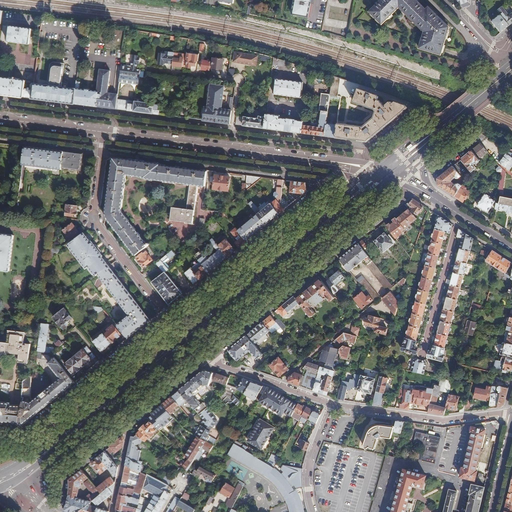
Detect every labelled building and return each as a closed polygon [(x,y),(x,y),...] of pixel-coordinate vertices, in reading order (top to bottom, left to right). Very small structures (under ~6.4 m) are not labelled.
[(311,0),(295,0),(293,14),(308,17),(311,0)] [(382,0),(370,12),(383,24),(401,6),(428,31),(427,34),(424,33),(420,47),(440,54),(450,27),(429,7),(426,9),(416,0),(382,0)] [(511,6),(508,1),(497,10),(500,14),(510,25),(511,23),(511,13),(510,15),(504,9),(507,7),(509,8),(511,6)] [(492,21),(501,33),(510,25),(500,14),(492,21)] [(32,29),(11,26),(9,41),(30,44),(32,29)] [(173,58),(174,53),(166,52),(166,53),(165,55),(162,54),(160,54),(159,64),(163,65),(164,63),(173,64),(173,58)] [(258,57),(236,53),(235,62),(256,66),(258,57)] [(188,60),(187,68),(191,69),(192,66),(196,66),(197,61),(198,61),(199,56),(187,54),(186,60),(188,60)] [(128,67),(122,66),(121,75),(140,78),(141,71),(137,70),(137,68),(138,68),(139,63),(140,63),(141,58),(139,58),(139,56),(133,55),(132,67),(128,67)] [(173,64),(172,66),(185,68),(186,56),(184,56),(184,57),(181,57),(181,59),(173,58),(173,64)] [(286,61),(274,58),(273,66),(286,67),(286,61)] [(219,60),(214,59),(213,68),(223,70),(224,60),(219,59),(219,60)] [(202,70),(210,71),(210,68),(211,62),(203,61),(202,70)] [(37,67),(1,62),(0,69),(36,74),(37,67)] [(51,84),(51,86),(62,87),(65,64),(56,62),(55,62),(54,63),(53,63),(52,65),(51,66),(49,84),(51,84)] [(77,89),(75,104),(112,109),(114,94),(109,93),(111,71),(100,70),(98,92),(91,91),(91,90),(86,90),(81,90),(77,89)] [(121,75),(120,83),(140,85),(140,78),(121,75)] [(341,78),(333,75),(330,94),(330,95),(339,96),(341,78)] [(0,76),(0,94),(7,95),(9,79),(9,78),(0,76)] [(13,79),(10,96),(24,98),(25,90),(25,84),(26,83),(31,84),(31,81),(16,79),(17,77),(14,77),(14,79),(13,79)] [(303,82),(276,79),(274,94),(302,97),(303,82)] [(34,91),(33,99),(75,104),(77,89),(63,88),(62,87),(51,86),(49,86),(34,84),(34,91)] [(308,84),(307,93),(314,94),(316,85),(308,84)] [(205,107),(204,120),(231,124),(233,111),(220,109),(220,108),(221,108),(221,105),(223,105),(224,96),(222,96),(223,92),(225,92),(225,87),(211,85),(208,106),(211,107),(210,108),(205,107)] [(24,98),(33,99),(34,91),(31,90),(31,89),(30,89),(30,88),(28,88),(28,90),(25,90),(24,98)] [(368,141),(408,107),(406,105),(398,103),(397,104),(395,101),(393,103),(392,102),(391,102),(390,102),(390,101),(386,105),(387,106),(386,107),(380,101),(378,101),(379,97),(378,95),(359,89),(354,102),(375,110),(377,112),(375,118),(363,128),(338,124),(338,125),(336,137),(368,141)] [(307,126),(306,133),(309,134),(325,136),(327,123),(330,99),(330,95),(330,94),(322,93),(319,111),(322,111),(321,124),(312,122),(312,126),(307,126)] [(136,102),(119,99),(118,109),(159,115),(160,111),(159,110),(161,101),(137,98),(136,102)] [(279,130),(302,133),(303,125),(305,114),(301,113),(300,121),(296,120),(288,119),(287,119),(280,118),(279,130)] [(266,118),(265,128),(273,129),(273,124),(275,124),(275,120),(274,119),(274,115),(267,114),(266,118)] [(273,124),(273,129),(279,130),(280,118),(281,116),(274,115),(274,119),(275,120),(275,124),(273,124)] [(237,116),(236,124),(265,128),(266,118),(260,117),(259,119),(237,116)] [(338,125),(327,123),(325,136),(336,137),(338,125)] [(487,152),(480,144),(473,149),(481,158),(487,152)] [(63,170),(65,151),(60,151),(51,150),(29,147),(27,165),(63,170)] [(75,153),(65,151),(63,170),(69,171),(70,169),(81,170),(83,154),(75,153)] [(480,160),(472,151),(460,160),(472,174),(477,169),(474,164),(477,161),(478,162),(480,160)] [(511,154),(507,152),(499,164),(505,168),(508,171),(511,166),(511,154)] [(110,221),(136,255),(145,248),(148,246),(121,212),(126,175),(144,177),(144,179),(190,185),(187,209),(172,207),(171,220),(185,222),(185,224),(193,225),(198,185),(200,171),(161,166),(161,164),(155,163),(139,161),(138,167),(127,166),(128,159),(113,158),(106,210),(106,213),(107,216),(107,217),(109,220),(110,221)] [(501,174),(501,169),(501,168),(496,163),(493,166),(496,169),(496,172),(497,173),(501,174)] [(438,186),(455,197),(462,186),(458,184),(456,184),(455,185),(451,180),(455,177),(456,178),(458,178),(460,176),(452,167),(437,179),(438,186)] [(213,171),(208,170),(207,172),(206,182),(215,183),(214,190),(228,191),(230,179),(215,176),(215,178),(212,177),(213,171)] [(206,182),(207,172),(200,171),(198,185),(205,186),(206,182)] [(294,181),(292,181),(291,195),(297,200),(311,188),(309,184),(294,181)] [(455,197),(463,202),(464,199),(465,200),(467,196),(469,192),(465,190),(465,188),(462,186),(455,197)] [(496,203),(496,202),(484,195),(477,206),(487,213),(491,207),(495,209),(496,203)] [(511,199),(497,197),(496,202),(496,203),(511,206),(511,199)] [(88,206),(89,199),(80,198),(80,205),(88,206)] [(281,204),(285,210),(290,206),(283,198),(283,202),(281,204)] [(419,215),(424,206),(413,199),(410,205),(408,203),(405,205),(409,209),(412,212),(413,211),(419,215)] [(272,204),(280,214),(283,212),(285,210),(281,204),(278,200),(272,204)] [(273,220),(280,214),(272,204),(271,203),(260,213),(259,212),(260,210),(253,201),(249,204),(258,214),(267,225),(273,220)] [(511,206),(496,203),(495,209),(494,212),(496,212),(497,209),(507,212),(507,213),(509,214),(510,212),(511,212),(511,206)] [(78,206),(67,204),(66,210),(67,210),(67,215),(76,216),(78,206)] [(403,214),(411,224),(416,219),(417,218),(412,212),(409,209),(403,214)] [(257,233),(267,225),(258,214),(239,230),(247,241),(255,235),(257,233)] [(405,228),(411,224),(403,214),(397,219),(405,228)] [(450,234),(452,225),(438,216),(435,229),(445,232),(450,234)] [(396,218),(395,218),(393,220),(394,222),(391,225),(390,224),(387,226),(396,238),(405,232),(404,230),(406,229),(405,228),(397,219),(397,218),(396,218)] [(64,229),(73,241),(81,234),(73,223),(64,229)] [(240,247),(247,241),(239,230),(235,226),(233,228),(235,230),(232,232),(239,241),(237,243),(240,247)] [(432,238),(432,242),(442,244),(445,232),(435,229),(434,234),(433,234),(432,234),(431,237),(432,238)] [(474,239),(459,229),(457,238),(463,239),(460,249),(470,252),(474,239)] [(97,275),(99,274),(109,266),(102,256),(103,255),(92,241),(91,242),(83,232),(81,234),(73,241),(69,244),(87,268),(90,267),(97,275)] [(0,271),(10,273),(14,236),(0,234),(0,271)] [(386,238),(383,234),(373,242),(382,254),(392,246),(392,245),(394,244),(387,236),(386,238)] [(200,262),(208,273),(218,265),(228,257),(220,247),(214,239),(211,242),(219,252),(207,261),(199,252),(195,255),(200,262)] [(220,247),(228,257),(236,250),(228,240),(220,247)] [(363,240),(358,243),(363,249),(367,247),(368,246),(363,240)] [(429,250),(429,254),(439,256),(442,244),(432,242),(430,246),(429,247),(428,250),(429,250)] [(358,243),(339,259),(350,271),(363,260),(367,266),(366,266),(387,292),(393,288),(363,249),(358,243)] [(145,248),(136,255),(145,267),(154,260),(145,248)] [(460,249),(457,261),(467,264),(468,259),(469,260),(470,259),(470,256),(469,255),(470,252),(460,249)] [(502,257),(493,251),(486,261),(496,267),(502,257)] [(167,272),(172,267),(165,262),(169,258),(168,257),(173,254),(171,252),(169,253),(164,258),(157,263),(165,273),(167,272)] [(426,262),(425,266),(436,269),(439,256),(429,254),(427,258),(426,258),(426,259),(425,261),(425,262),(426,262)] [(511,263),(502,257),(496,267),(505,273),(510,266),(511,263)] [(457,261),(454,273),(464,276),(465,272),(466,272),(467,271),(467,269),(467,268),(466,268),(467,264),(457,261)] [(195,284),(208,273),(200,262),(187,273),(195,284)] [(124,334),(128,339),(140,329),(151,320),(109,266),(99,274),(130,315),(118,326),(124,334)] [(423,275),(422,278),(433,281),(436,269),(425,266),(424,270),(423,270),(423,271),(422,274),(423,275)] [(339,270),(329,278),(336,286),(345,278),(339,270)] [(153,282),(170,304),(176,300),(184,293),(167,272),(165,273),(153,282)] [(447,280),(446,284),(451,285),(461,288),(462,284),(463,284),(464,283),(465,281),(464,280),(463,279),(464,276),(454,273),(452,281),(447,280)] [(322,274),(318,277),(322,281),(323,283),(327,280),(322,274)] [(373,300),(375,303),(380,298),(362,276),(357,280),(369,296),(373,300)] [(404,287),(407,277),(398,283),(404,287)] [(420,287),(419,290),(429,293),(433,281),(422,278),(421,282),(420,282),(419,286),(419,287),(420,287)] [(90,281),(74,293),(76,298),(74,303),(94,306),(94,303),(102,297),(90,281)] [(298,300),(300,303),(312,318),(317,314),(312,307),(314,306),(315,307),(325,299),(324,297),(326,296),(331,302),(336,298),(323,283),(322,281),(298,300)] [(451,285),(447,298),(458,300),(459,296),(460,296),(461,295),(461,293),(461,292),(460,292),(461,288),(451,285)] [(417,299),(416,302),(426,305),(429,293),(419,290),(418,294),(417,294),(416,295),(416,298),(416,299),(417,299)] [(401,300),(401,298),(399,296),(395,298),(390,292),(383,299),(391,308),(401,300)] [(363,309),(373,300),(369,296),(367,298),(362,293),(355,299),(363,309)] [(282,306),(288,313),(300,303),(298,300),(294,296),(282,306)] [(447,298),(444,310),(455,312),(456,308),(457,308),(458,307),(458,305),(458,304),(457,304),(458,300),(447,298)] [(414,311),(413,314),(423,317),(426,305),(416,302),(415,306),(414,306),(413,307),(413,309),(413,310),(414,311)] [(284,317),(288,313),(282,306),(276,311),(278,314),(280,313),(284,317)] [(65,310),(55,319),(65,331),(68,328),(66,326),(73,319),(65,310)] [(444,310),(441,322),(452,324),(453,320),(454,320),(454,319),(455,317),(455,316),(454,316),(455,312),(444,310)] [(411,323),(410,326),(420,329),(423,317),(413,314),(412,319),(411,318),(410,319),(409,322),(410,323),(411,323)] [(271,315),(262,322),(270,331),(273,334),(277,330),(281,327),(283,329),(286,326),(278,317),(275,320),(271,315)] [(380,322),(380,318),(368,315),(368,317),(369,318),(369,320),(366,319),(365,325),(372,327),(376,328),(376,331),(387,334),(388,328),(379,326),(380,322)] [(468,321),(466,328),(465,334),(473,336),(477,323),(468,321)] [(262,322),(247,335),(250,339),(255,344),(270,331),(262,322)] [(441,322),(438,334),(448,337),(450,332),(452,331),(452,329),(452,328),(451,327),(452,324),(441,322)] [(118,326),(115,323),(107,330),(109,331),(104,335),(112,344),(113,343),(113,344),(116,342),(115,341),(124,334),(118,326)] [(42,327),(39,352),(45,353),(46,347),(49,325),(43,324),(42,327)] [(408,335),(407,338),(417,341),(420,329),(410,326),(408,331),(407,331),(406,334),(407,335),(408,335)] [(352,327),(350,334),(357,336),(359,329),(352,327)] [(26,332),(10,330),(8,343),(2,342),(2,347),(0,347),(0,362),(2,363),(3,356),(1,355),(2,354),(7,355),(7,353),(21,354),(20,362),(28,362),(31,344),(25,343),(26,332)] [(102,352),(112,344),(104,335),(103,333),(93,341),(102,352)] [(350,334),(344,333),(336,339),(337,340),(337,341),(340,342),(341,341),(342,340),(344,340),(345,341),(355,343),(357,336),(350,334)] [(438,334),(435,346),(445,349),(446,344),(447,344),(448,344),(449,341),(448,340),(448,337),(438,334)] [(402,351),(416,354),(418,349),(415,348),(417,341),(407,338),(405,345),(404,345),(402,351)] [(250,351),(262,364),(268,359),(255,344),(250,339),(247,341),(246,340),(243,342),(241,340),(229,350),(230,351),(237,360),(238,360),(238,361),(250,351)] [(511,357),(511,344),(505,343),(503,343),(500,355),(511,357)] [(345,356),(347,347),(342,345),(340,349),(339,349),(339,354),(339,357),(342,358),(347,359),(347,357),(345,356)] [(339,354),(339,349),(327,346),(326,347),(325,351),(322,350),(319,361),(325,363),(324,368),(320,367),(318,373),(323,375),(319,392),(327,395),(328,391),(327,391),(333,370),(334,367),(332,366),(335,353),(339,354)] [(433,352),(431,352),(429,357),(443,361),(445,355),(444,355),(445,349),(435,346),(433,352)] [(87,347),(83,350),(87,355),(91,352),(87,347)] [(83,350),(74,357),(83,368),(96,357),(91,352),(87,355),(83,350)] [(61,379),(55,383),(63,392),(75,382),(67,372),(51,353),(45,353),(39,352),(38,359),(47,360),(49,362),(48,363),(61,379)] [(83,368),(74,357),(65,364),(71,371),(70,372),(69,370),(67,372),(75,382),(79,379),(75,375),(83,368)] [(289,368),(280,357),(271,365),(280,376),(289,368)] [(511,369),(511,359),(503,357),(502,361),(505,362),(504,370),(507,371),(508,369),(511,369)] [(414,360),(411,371),(418,373),(422,361),(418,358),(414,360)] [(422,361),(418,373),(425,374),(428,363),(426,360),(422,361)] [(301,386),(313,390),(318,373),(320,367),(316,366),(308,363),(304,367),(303,369),(307,370),(301,386)] [(178,391),(186,401),(197,413),(198,415),(206,408),(202,403),(200,405),(192,396),(207,385),(209,386),(212,373),(203,370),(193,379),(186,384),(178,391)] [(289,377),(288,382),(292,383),(299,385),(302,375),(295,373),(289,377)] [(313,390),(319,392),(323,375),(318,373),(313,390)] [(359,387),(362,375),(354,373),(353,380),(350,379),(349,383),(342,381),(338,398),(344,400),(347,388),(350,389),(350,388),(352,388),(353,386),(359,387)] [(226,386),(227,385),(229,378),(217,374),(214,382),(226,386)] [(359,387),(358,390),(372,393),(376,379),(362,375),(359,387)] [(381,376),(373,404),(378,405),(379,401),(382,392),(385,392),(388,378),(381,376)] [(58,397),(50,388),(45,392),(44,391),(39,395),(40,396),(33,401),(30,398),(32,377),(30,377),(27,379),(24,382),(23,390),(22,397),(24,398),(22,405),(21,411),(19,424),(23,425),(42,409),(58,397)] [(452,380),(442,378),(440,377),(438,384),(440,385),(438,390),(441,391),(440,393),(449,395),(452,380)] [(24,382),(27,379),(19,378),(18,384),(19,384),(18,389),(23,390),(24,382)] [(243,379),(237,389),(227,385),(226,386),(223,393),(224,393),(230,400),(234,396),(240,402),(244,395),(252,382),(243,379)] [(497,381),(494,380),(489,405),(498,403),(497,408),(501,407),(504,404),(508,388),(500,386),(498,386),(497,390),(499,391),(498,393),(500,393),(500,395),(496,394),(496,393),(495,393),(497,381)] [(268,388),(252,382),(244,395),(255,401),(256,399),(260,402),(268,388)] [(55,383),(53,385),(61,394),(63,392),(55,383)] [(61,394),(53,385),(50,388),(58,397),(61,394)] [(436,405),(439,394),(440,393),(441,391),(438,390),(440,385),(436,385),(434,390),(430,406),(428,412),(440,414),(442,407),(436,405)] [(298,405),(268,388),(260,402),(282,414),(284,411),(292,416),(294,412),(298,405)] [(428,392),(414,390),(412,397),(411,400),(409,409),(413,410),(415,403),(430,406),(434,390),(429,388),(428,392)] [(488,390),(477,388),(475,398),(486,400),(486,397),(489,398),(489,395),(487,395),(488,390)] [(401,402),(401,403),(400,408),(409,409),(411,400),(412,397),(413,391),(405,389),(402,402),(401,402)] [(178,391),(173,395),(182,405),(182,404),(186,401),(178,391)] [(230,400),(224,393),(218,398),(225,405),(227,403),(228,403),(228,404),(232,404),(232,403),(233,403),(237,407),(240,402),(234,396),(230,400)] [(449,394),(449,395),(446,407),(455,409),(456,404),(458,404),(460,397),(449,394)] [(173,395),(171,397),(178,406),(179,407),(182,405),(173,395)] [(166,401),(161,405),(170,415),(174,411),(173,410),(178,406),(171,397),(166,401)] [(12,423),(13,403),(11,402),(11,401),(0,398),(0,423),(5,423),(12,423)] [(459,412),(464,412),(465,402),(468,403),(468,400),(462,401),(459,412)] [(14,423),(19,424),(21,411),(22,405),(13,403),(12,423),(14,423)] [(294,412),(301,416),(306,407),(303,406),(303,407),(298,404),(298,405),(294,412)] [(170,415),(161,405),(150,413),(152,415),(147,419),(149,421),(160,431),(166,426),(168,427),(171,424),(170,422),(174,419),(170,415)] [(306,407),(301,416),(307,419),(309,420),(314,411),(306,407)] [(201,423),(205,425),(211,429),(212,429),(217,421),(206,408),(198,415),(203,420),(201,423)] [(321,415),(314,411),(309,420),(316,424),(321,415)] [(275,428),(261,420),(248,441),(262,449),(275,428)] [(401,433),(404,421),(396,420),(394,426),(392,432),(401,433)] [(496,420),(491,421),(491,422),(497,428),(498,429),(500,424),(496,420)] [(135,436),(143,441),(145,443),(148,438),(151,441),(155,437),(152,434),(154,432),(157,435),(160,431),(149,421),(145,426),(144,425),(139,429),(141,431),(135,436)] [(424,424),(412,423),(410,429),(423,431),(424,424)] [(381,436),(386,437),(389,425),(383,425),(379,424),(378,424),(376,425),(375,425),(372,427),(370,429),(367,432),(366,434),(362,447),(364,450),(373,452),(377,440),(376,439),(377,438),(379,435),(381,435),(381,436)] [(390,438),(392,432),(394,426),(389,425),(386,437),(390,438)] [(430,425),(427,433),(440,435),(442,427),(430,425)] [(196,437),(205,442),(209,444),(212,439),(208,436),(210,433),(209,432),(203,428),(200,426),(194,436),(196,437)] [(486,430),(472,427),(471,431),(473,432),(464,467),(463,467),(462,468),(460,468),(459,471),(462,471),(461,476),(475,480),(478,470),(476,470),(486,430)] [(130,437),(125,460),(129,462),(131,460),(137,465),(140,451),(139,450),(139,449),(139,448),(137,447),(137,446),(142,444),(143,441),(135,436),(132,437),(130,437)] [(122,437),(106,449),(110,454),(113,451),(115,453),(120,447),(122,448),(123,439),(122,437)] [(199,451),(205,442),(196,437),(185,456),(188,459),(192,463),(195,458),(199,451)] [(300,449),(303,450),(307,451),(310,444),(302,441),(300,449)] [(209,444),(205,442),(199,451),(201,452),(203,449),(205,450),(209,453),(213,447),(209,444)] [(247,449),(243,446),(242,448),(234,444),(228,454),(252,469),(269,480),(273,484),(277,488),(281,493),(283,496),(287,504),(288,506),(289,508),(289,511),(303,511),(300,501),(296,490),(294,491),(291,486),(289,484),(285,479),(282,475),(277,471),(274,469),(246,451),(247,449)] [(118,467),(104,451),(101,454),(93,460),(90,462),(100,475),(108,468),(114,475),(113,477),(115,478),(118,467)] [(201,452),(199,451),(195,458),(198,460),(203,454),(201,452)] [(394,457),(385,455),(377,486),(385,488),(394,457)] [(182,469),(186,472),(192,463),(188,459),(182,469)] [(140,496),(147,474),(137,470),(124,466),(118,495),(127,496),(127,493),(133,495),(133,497),(139,498),(140,496)] [(137,470),(147,474),(156,480),(159,475),(151,470),(149,473),(138,466),(137,470)] [(426,473),(404,467),(391,511),(404,511),(413,481),(423,484),(426,473)] [(200,468),(198,471),(197,473),(210,480),(210,482),(211,482),(215,476),(213,475),(201,469),(200,468)] [(301,471),(294,468),(290,476),(288,474),(287,476),(297,481),(301,471)] [(90,503),(92,501),(102,493),(98,488),(82,470),(69,480),(69,483),(70,487),(69,492),(69,496),(77,499),(80,486),(85,483),(92,491),(95,492),(97,494),(94,496),(93,495),(91,496),(90,495),(87,498),(88,501),(88,502),(90,503)] [(152,511),(160,500),(165,492),(168,486),(156,480),(147,474),(140,496),(152,502),(145,511),(139,511),(142,504),(138,503),(137,505),(137,507),(136,510),(135,511),(152,511)] [(102,493),(115,482),(112,477),(98,488),(102,493)] [(112,496),(115,482),(102,493),(92,501),(96,506),(110,495),(112,496)] [(224,486),(222,485),(220,488),(222,489),(221,492),(230,497),(235,488),(231,486),(230,485),(226,483),(224,486)] [(225,504),(231,507),(232,507),(243,487),(242,485),(239,484),(231,499),(229,498),(225,504)] [(478,511),(484,488),(472,485),(470,494),(471,494),(467,511),(452,511),(457,493),(448,491),(443,511),(478,511)] [(378,511),(385,488),(377,486),(369,511),(378,511)] [(159,511),(170,495),(165,492),(160,500),(152,511),(159,511)] [(190,496),(184,493),(181,499),(186,503),(190,496)] [(138,503),(139,498),(133,497),(127,496),(118,495),(117,500),(115,511),(121,511),(122,506),(128,507),(129,505),(126,504),(127,502),(138,503)] [(67,511),(79,511),(90,503),(88,502),(77,499),(69,496),(69,497),(68,500),(67,504),(66,506),(64,511),(67,511)] [(172,511),(174,509),(176,506),(180,501),(175,499),(166,511),(172,511)] [(193,511),(195,510),(180,501),(176,506),(186,511),(193,511)] [(79,511),(96,511),(98,508),(98,507),(91,505),(91,503),(90,503),(79,511)]
